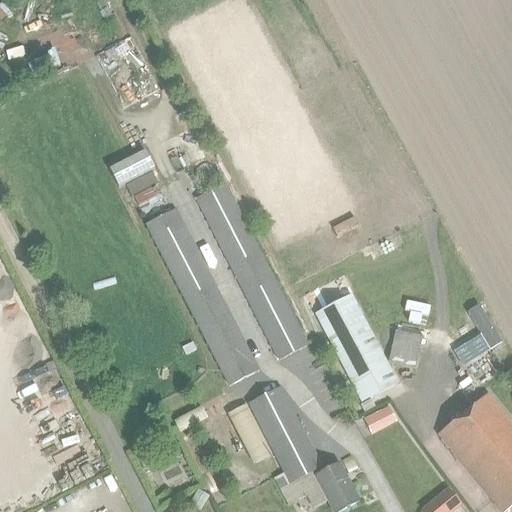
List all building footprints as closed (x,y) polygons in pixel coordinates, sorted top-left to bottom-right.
[(117,188),(152,169),(144,152),(108,171),(117,188)] [(153,185),(131,194),(134,203),(157,195),(153,185)] [(225,185),(193,202),(276,363),(309,346),(225,185)] [(172,211),(143,226),(226,388),(257,372),(175,210),(172,211)] [(480,336),(453,353),(462,368),(501,345),(478,308),(467,315),(480,336)] [(406,380),(418,336),(394,329),(382,373),(406,380)] [(323,469),(301,426),(306,424),(298,409),(294,412),(281,388),(248,405),(283,474),(271,480),(278,492),(323,469)] [(511,430),(485,397),(434,439),(493,511),(507,511),(511,508),(511,430)] [(394,422),(386,407),(362,420),(370,435),(394,422)] [(199,408),(171,422),(177,434),(205,420),(199,408)] [(246,412),(229,421),(251,464),(268,455),(246,412)] [(342,511),(359,503),(339,464),(325,471),(314,477),(328,503),(332,511),(342,511)] [(208,498),(197,491),(189,505),(200,511),(208,498)] [(422,511),(453,511),(461,507),(448,491),(422,511)]
